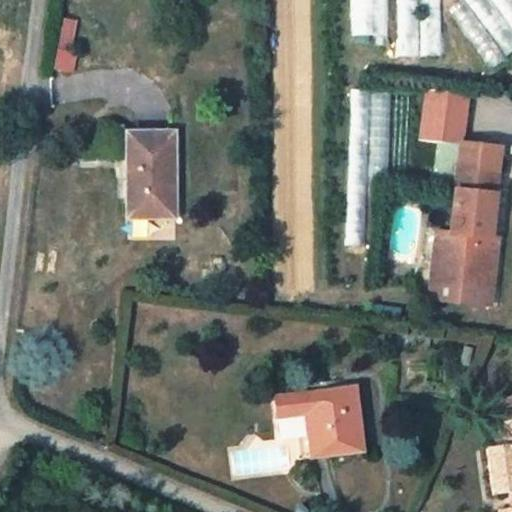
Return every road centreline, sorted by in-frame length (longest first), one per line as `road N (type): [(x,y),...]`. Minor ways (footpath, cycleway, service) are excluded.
road 1 (unclassified): [(0,345),(41,0)]
road 2 (unclassified): [(228,511),(16,425),(0,406)]
